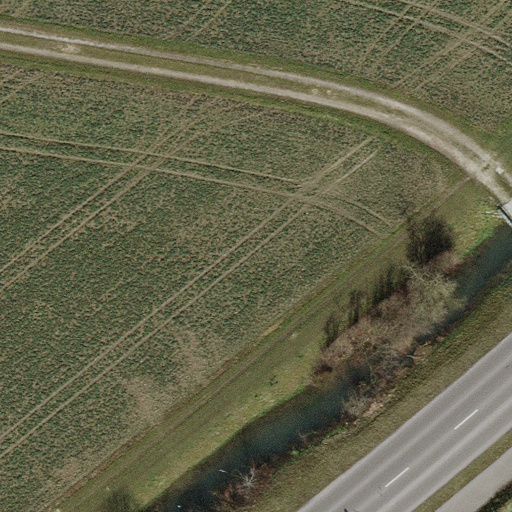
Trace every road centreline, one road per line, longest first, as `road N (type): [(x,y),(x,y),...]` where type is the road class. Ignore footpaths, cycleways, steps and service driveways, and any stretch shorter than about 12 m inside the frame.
road 1 (track): [(511,191),(475,154),(421,122),(350,97),(0,33)]
road 2 (secondary): [(355,511),(511,378)]
